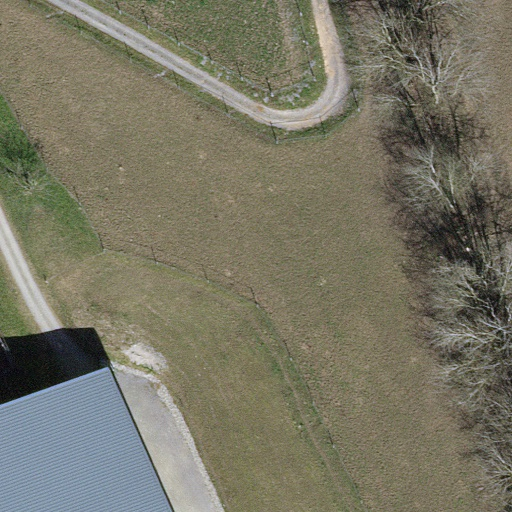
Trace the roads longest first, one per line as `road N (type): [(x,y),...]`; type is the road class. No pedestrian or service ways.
road 1 (track): [(55,0),(262,116),(291,124),(329,109),(339,79),(319,0)]
road 2 (track): [(0,202),(78,382),(136,361),(201,511)]
